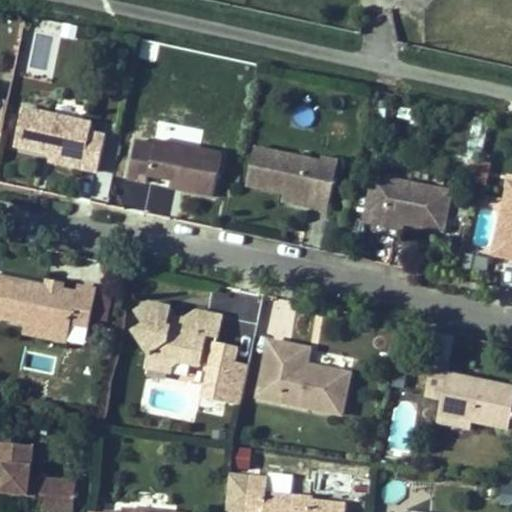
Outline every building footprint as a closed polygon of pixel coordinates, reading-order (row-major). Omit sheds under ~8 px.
[(15,111),(0,108),(0,133),(9,136),(15,111)] [(49,120),(48,124),(29,121),(21,157),(41,161),(42,154),(64,158),(76,161),(75,169),(105,176),(114,135),(49,120)] [(164,143),(163,149),(143,145),(135,181),(156,185),(158,177),(178,182),(193,185),(192,193),(223,199),(231,157),(164,143)] [(331,166),(264,153),(257,189),(290,196),(323,202),(321,211),(338,215),(346,178),(329,174),(331,166)] [(64,158),(62,167),(75,169),(76,161),(64,158)] [(333,158),(331,166),(329,174),(346,178),(350,161),(333,158)] [(487,186),(491,164),(479,162),(476,184),(487,186)] [(178,182),(177,190),(192,193),(193,185),(178,182)] [(411,247),(413,239),(435,244),(452,247),(461,207),(403,195),(392,244),(411,247)] [(290,196),(289,205),(321,211),(323,202),(290,196)] [(433,252),(435,244),(413,239),(411,247),(433,252)] [(463,268),(485,271),(486,259),(464,256),(463,268)] [(72,294),(56,290),(0,279),(0,320),(34,327),(80,335),(81,329),(99,332),(104,294),(86,291),(85,296),(72,294)] [(73,286),(56,283),(56,290),(72,294),(73,286)] [(142,336),(156,357),(154,372),(181,376),(183,364),(198,366),(200,355),(213,357),(215,341),(228,343),(232,319),(205,314),(193,323),(192,334),(175,332),(177,321),(179,310),(158,306),(145,315),(153,328),(142,336)] [(193,323),(177,321),(175,332),(192,334),(193,323)] [(33,338),(79,346),(80,335),(34,327),(33,338)] [(315,370),(318,353),(279,345),(266,402),(350,421),(358,379),(315,370)] [(211,369),(213,357),(200,355),(198,366),(211,369)] [(442,363),(436,398),(453,402),(450,419),(487,425),(511,430),(511,386),(492,383),(491,388),(481,386),(481,381),(460,377),(461,367),(442,363)] [(448,427),(485,433),(487,425),(450,419),(448,427)] [(8,490),(0,488),(0,511),(28,511),(30,497),(52,500),(50,511),(82,511),(86,484),(38,477),(42,447),(24,445),(26,434),(10,432),(8,443),(7,443),(3,466),(11,467),(8,490)] [(278,495),(279,481),(263,479),(258,511),(356,511),(357,508),(324,505),(324,501),(278,495)]
